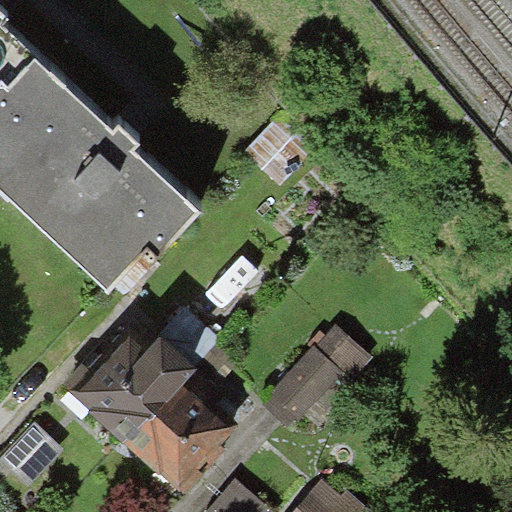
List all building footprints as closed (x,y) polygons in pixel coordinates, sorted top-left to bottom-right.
[(0,187),(105,288),(139,252),(151,265),(202,212),(119,133),(0,19),(0,187)] [(182,497),(200,477),(196,473),(233,431),(215,415),(232,396),(221,386),(240,366),(217,345),(222,340),(188,310),(152,351),(132,333),(97,372),(84,360),(60,387),(182,497)] [(312,346),(262,405),(291,429),(305,413),(319,425),(374,360),(335,327),(316,349),(312,346)] [(218,511),(280,511),(283,509),(238,479),(217,510),(218,511)] [(325,480),(298,511),(373,511),(346,488),(341,494),(325,480)]
